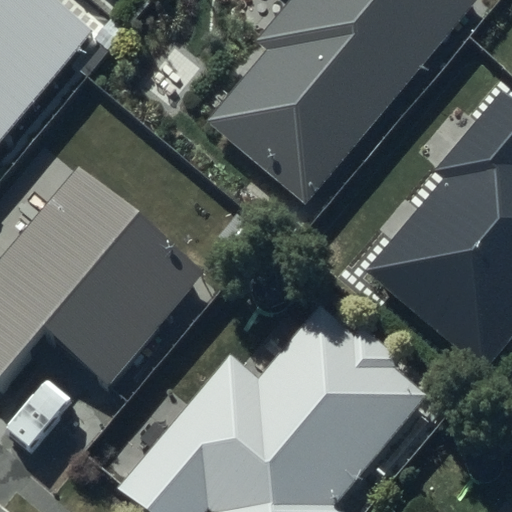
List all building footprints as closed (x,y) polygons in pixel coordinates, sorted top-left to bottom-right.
[(39,0),(0,0),(0,151),(93,39),(50,5),(39,0)] [(303,214),(477,3),(473,0),(293,0),(294,0),(256,46),(271,58),(208,135),(303,214)] [(442,187),(366,276),(480,372),(511,334),(511,109),(500,99),(432,179),(442,187)] [(0,260),(0,391),(41,343),(106,397),(204,282),(74,173),(0,260)] [(114,496),(132,511),(333,511),(424,404),(392,377),(399,369),(357,334),(350,342),(317,314),(256,386),(227,362),(114,496)]
